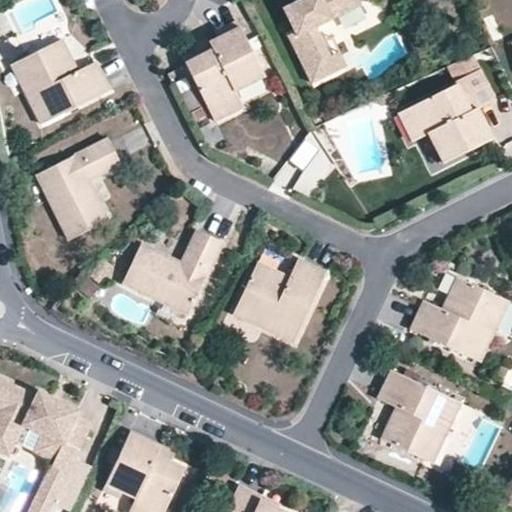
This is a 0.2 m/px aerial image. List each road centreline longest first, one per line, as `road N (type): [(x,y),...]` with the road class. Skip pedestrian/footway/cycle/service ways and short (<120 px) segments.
road 1 (residential): [(387,258),(192,166),(140,50),(140,25)]
road 2 (residential): [(0,312),(64,352),(295,461)]
road 3 (residential): [(295,461),(387,258)]
road 4 (residential): [(387,258),(403,241),(511,187)]
road 5 (residential): [(295,461),(408,511)]
